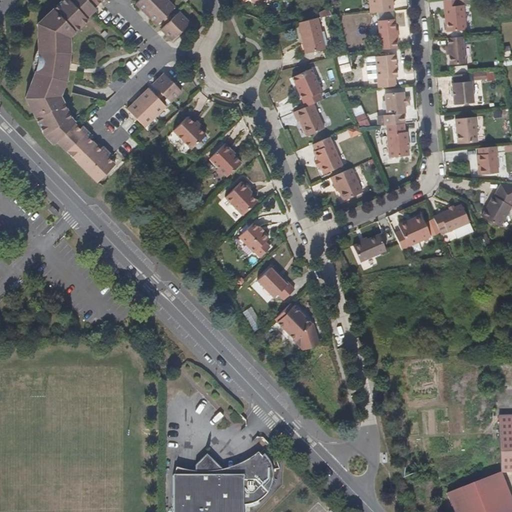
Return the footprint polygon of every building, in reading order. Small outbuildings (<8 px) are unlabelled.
[(55,97),(61,34),(81,13),(79,10),(86,3),(84,1),(83,0),(42,0),(28,15),(31,29),(32,39),(32,48),(31,60),(30,71),(26,82),(21,93),(37,128),(36,130),(49,144),(52,141),(71,122),(72,121),(55,97)] [(166,1),(165,0),(127,0),(147,19),(152,13),(153,13),(166,1)] [(391,9),(389,0),(366,0),(367,11),(391,9)] [(445,0),(441,0),(443,31),(466,30),(464,3),(458,3),(458,0),(445,0)] [(181,17),(169,4),(162,11),(156,17),(150,23),(162,36),(181,17)] [(156,17),(162,11),(159,7),(153,13),(152,13),(156,17)] [(328,14),(327,7),(318,12),(318,16),(328,14)] [(391,27),(390,15),(373,17),(377,48),(393,47),(391,28),(391,27)] [(324,46),(316,17),(297,20),(296,20),(304,51),(324,46)] [(466,62),(464,34),(448,36),(449,53),(450,63),(466,62)] [(397,76),(395,54),(366,56),(367,77),(377,77),(377,86),(395,84),(394,77),(397,76)] [(321,87),(311,65),(290,74),(303,104),(312,101),(322,97),(318,90),(321,87)] [(163,106),(157,99),(162,95),(168,102),(180,91),(162,72),(151,83),(157,90),(152,94),(146,88),(125,108),(142,126),(163,106)] [(474,102),(471,77),(469,77),(469,73),(454,75),(455,77),(453,79),(450,80),(453,104),(474,102)] [(404,90),(384,92),(387,113),(404,111),(406,111),(404,90)] [(312,101),(303,104),(290,110),(296,122),(298,121),(305,135),(324,127),(312,101)] [(387,113),(383,113),(385,135),(404,134),(403,122),(405,122),(404,111),(387,113)] [(172,127),(190,146),(205,131),(186,113),(172,127)] [(457,144),(479,142),(476,115),(455,117),(457,144)] [(61,150),(84,127),(79,122),(75,125),(71,122),(52,141),(61,150)] [(73,162),(93,144),(86,136),(90,133),(84,127),(61,150),(73,162)] [(385,135),(387,159),(409,157),(406,133),(404,134),(385,135)] [(340,164),(328,136),(313,143),(315,148),(312,149),(315,157),(317,161),(318,164),(322,172),(340,164)] [(83,173),(105,151),(96,142),(93,144),(73,162),(83,173)] [(223,144),(209,158),(217,166),(216,171),(222,177),(225,175),(226,177),(239,165),(232,158),(234,154),(223,144)] [(495,173),(493,146),(476,147),(477,154),(474,156),(476,175),(495,173)] [(94,183),(113,164),(108,159),(110,156),(105,151),(83,173),(94,183)] [(363,192),(352,167),(329,178),(332,185),(335,184),(338,190),(343,201),(363,192)] [(223,194),(241,212),(255,198),(250,193),(252,191),(240,177),(223,194)] [(511,185),(499,184),(481,217),(499,227),(511,204),(511,185)] [(440,235),(458,228),(460,232),(470,228),(468,223),(459,204),(454,207),(448,209),(437,214),(432,216),(440,235)] [(432,239),(422,216),(412,220),(414,224),(408,226),(406,223),(397,227),(399,233),(394,236),(401,252),(432,239)] [(253,255),(258,260),(270,248),(264,242),(268,237),(263,232),(265,231),(261,227),(258,227),(254,222),(237,240),(251,255),(253,255)] [(352,250),(359,265),(386,253),(378,237),(367,243),(362,245),(359,246),(352,250)] [(286,284),(270,268),(259,279),(275,295),(277,292),(283,298),(293,289),(287,282),(286,284)] [(318,345),(311,322),(309,323),(292,305),(275,321),(293,339),(291,340),(297,346),(295,349),(297,351),(318,345)] [(511,418),(501,419),(503,474),(511,473),(511,418)] [(247,469),(260,457),(257,453),(242,463),(233,467),(221,471),(226,476),(246,475),(247,469)] [(172,497),(171,511),(241,511),(242,509),(251,507),(256,506),(254,503),(264,496),(269,490),(271,483),(271,476),(271,473),(270,465),(267,459),(263,454),(260,457),(247,469),(246,475),(226,476),(221,471),(210,459),(205,455),(194,466),(194,471),(194,475),(173,475),(172,475),(172,497)] [(447,496),(452,511),(511,511),(511,507),(500,476),(447,496)]
